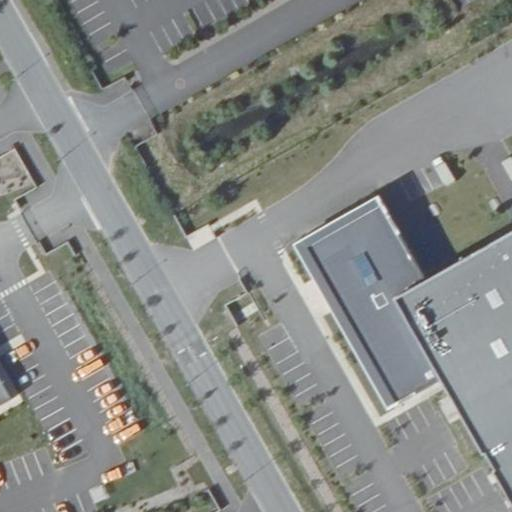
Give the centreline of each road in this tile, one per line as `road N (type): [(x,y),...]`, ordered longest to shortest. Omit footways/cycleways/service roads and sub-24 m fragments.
road 1 (unclassified): [(282,511),(0,9)]
road 2 (unknown): [(10,225),(98,429),(101,453),(95,466),(0,509)]
road 3 (unknown): [(256,239),(414,511)]
